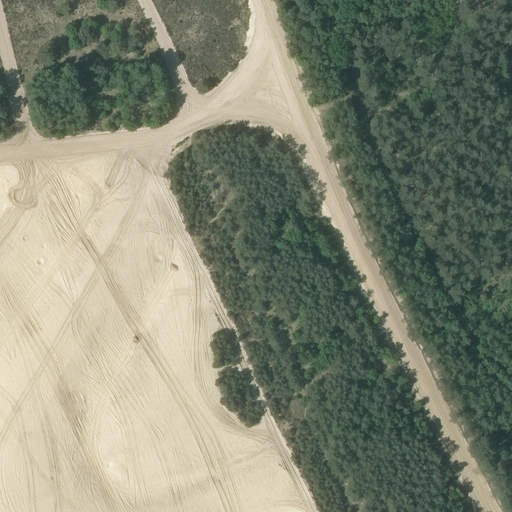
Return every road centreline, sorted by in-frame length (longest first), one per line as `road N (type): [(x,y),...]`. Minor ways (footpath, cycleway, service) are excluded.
road 1 (track): [(260,0),(316,161),(494,511)]
road 2 (unknown): [(190,123),(25,148)]
road 3 (unknown): [(144,0),(190,123)]
road 4 (unknown): [(190,123),(251,62),(268,23)]
road 5 (unknown): [(0,25),(25,148)]
road 6 (unknown): [(190,123),(230,115),(307,136)]
